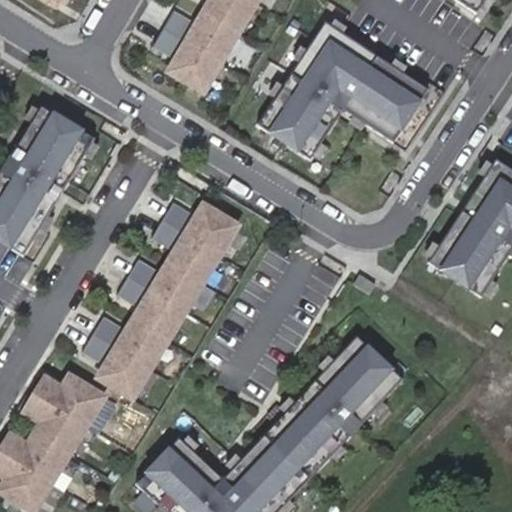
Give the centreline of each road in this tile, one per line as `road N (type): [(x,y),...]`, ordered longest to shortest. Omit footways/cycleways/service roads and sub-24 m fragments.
road 1 (residential): [(164,122),(354,235),(401,223),(511,49)]
road 2 (residential): [(164,122),(0,397)]
